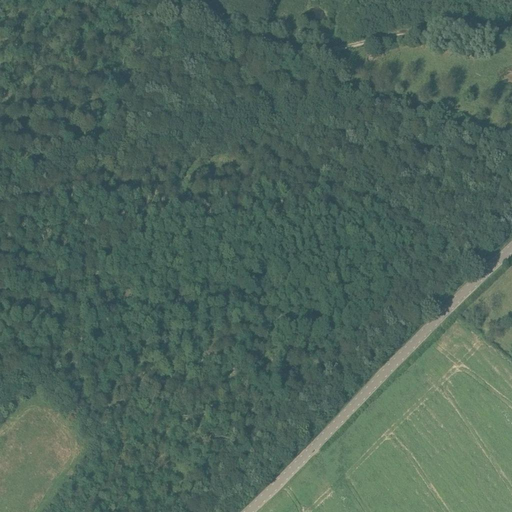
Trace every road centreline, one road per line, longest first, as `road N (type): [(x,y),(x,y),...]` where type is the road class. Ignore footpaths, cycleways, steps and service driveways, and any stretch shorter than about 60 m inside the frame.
road 1 (unclassified): [(248,511),(511,246)]
road 2 (track): [(197,0),(241,33),(315,51),(417,30),(511,32)]
